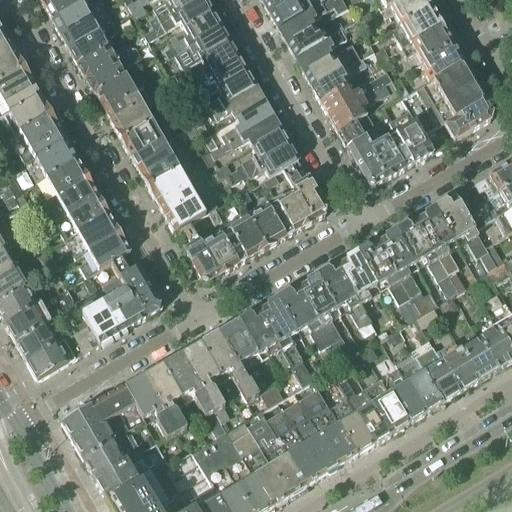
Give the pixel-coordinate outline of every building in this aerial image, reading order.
[(35,0),(42,11),(61,0),(35,0)] [(61,0),(42,11),(50,26),(93,0),(61,0)] [(93,0),(50,26),(59,41),(88,24),(84,17),(102,6),(98,0),(93,0)] [(118,0),(125,11),(131,7),(127,0),(118,0)] [(161,0),(166,7),(178,0),(143,0),(139,3),(131,7),(125,11),(133,25),(145,18),(140,10),(143,9),(143,10),(161,0)] [(169,13),(151,24),(147,26),(151,33),(155,31),(204,5),(201,0),(178,0),(166,7),(169,13)] [(268,0),(260,5),(268,20),(297,3),(295,0),(268,0)] [(268,20),(276,34),(324,7),(319,0),(318,0),(301,10),(297,3),(268,20)] [(276,34),(285,49),(314,32),(310,25),(332,12),(336,19),(346,13),(345,12),(344,12),(338,0),(335,0),(324,7),(276,34)] [(374,8),(378,17),(407,0),(376,0),(379,5),(374,8)] [(392,21),(398,31),(429,12),(422,0),(407,0),(378,17),(383,25),(392,21)] [(178,29),(182,36),(212,19),(204,5),(155,31),(151,33),(145,37),(144,36),(140,38),(146,48),(178,29)] [(391,38),(400,55),(440,31),(429,12),(398,31),(399,32),(392,35),(391,38)] [(59,41),(68,57),(120,25),(119,25),(115,18),(92,31),(88,24),(59,41)] [(173,62),(174,61),(221,34),(212,19),(182,36),(186,43),(169,53),(153,61),(159,70),(173,62)] [(355,30),(360,37),(373,30),(369,22),(355,30)] [(68,57),(76,71),(105,53),(112,49),(108,42),(119,36),(117,32),(122,29),(120,25),(68,57)] [(285,49),(293,64),(341,36),(343,35),(338,27),(318,39),(314,32),(285,49)] [(414,57),(420,67),(451,49),(440,31),(400,55),(404,63),(414,57)] [(182,76),(199,66),(229,48),(221,34),(174,61),(182,76)] [(341,36),(293,64),(302,78),(331,62),(327,55),(346,45),(341,36)] [(0,87),(22,75),(11,54),(10,54),(6,47),(7,47),(6,46),(0,49),(0,87)] [(167,84),(175,100),(237,63),(229,48),(199,66),(203,72),(177,87),(173,81),(167,84)] [(423,81),(428,88),(462,68),(451,49),(420,67),(426,79),(423,81)] [(76,71),(85,86),(136,55),(135,53),(131,52),(129,53),(127,50),(109,60),(105,53),(76,71)] [(376,65),(378,67),(387,62),(381,52),(372,58),(376,65)] [(85,86),(93,100),(122,83),(118,76),(141,63),(136,55),(85,86)] [(302,78),(310,93),(358,66),(353,58),(349,60),(339,66),(340,66),(335,69),(331,62),(302,78)] [(310,93),(318,108),(349,91),(345,84),(365,73),(364,71),(376,65),(372,58),(358,66),(310,93)] [(387,62),(378,67),(382,73),(383,72),(386,77),(393,72),(387,62)] [(237,63),(175,100),(179,107),(194,98),(212,88),(216,96),(246,79),(237,63)] [(414,97),(425,115),(455,97),(473,87),(462,68),(428,88),(414,96),(414,97)] [(22,75),(0,87),(0,123),(21,111),(17,103),(33,94),(33,93),(22,75)] [(318,108),(327,123),(390,86),(385,78),(352,97),(349,91),(318,108)] [(203,111),(208,119),(254,92),(246,79),(216,96),(220,102),(203,111)] [(108,126),(108,127),(123,118),(119,110),(135,101),(133,97),(124,81),(122,83),(93,100),(104,119),(108,126)] [(336,138),(354,128),(365,121),(361,114),(379,104),(379,105),(395,95),(390,86),(327,123),(336,138)] [(435,134),(443,130),(484,106),(479,97),(473,87),(455,97),(425,115),(435,134)] [(108,127),(120,147),(151,129),(139,109),(144,106),(148,112),(159,105),(151,91),(135,101),(119,110),(123,118),(108,127)] [(230,117),(234,124),(262,107),(254,92),(208,119),(212,127),(230,117)] [(21,111),(0,123),(0,128),(1,130),(2,129),(6,136),(10,143),(49,121),(37,100),(33,94),(17,103),(21,111)] [(489,126),(491,118),(490,117),(484,106),(443,130),(452,146),(453,146),(488,126),(489,126)] [(219,141),(224,149),(271,122),(262,107),(234,124),(238,131),(219,141)] [(413,127),(411,123),(407,117),(386,129),(392,140),(400,154),(392,159),(402,175),(403,175),(403,174),(411,170),(431,159),(425,148),(421,142),(413,127)] [(49,121),(10,143),(11,143),(8,145),(22,171),(24,170),(48,157),(43,148),(60,139),(49,121)] [(365,121),(354,128),(362,140),(373,133),(365,121)] [(246,146),(250,154),(279,137),(271,122),(224,149),(216,153),(208,157),(212,166),(246,146)] [(191,129),(192,130),(198,139),(205,135),(200,124),(191,129)] [(354,128),(336,138),(366,191),(373,193),(373,192),(383,186),(364,155),(369,153),(362,140),(354,128)] [(134,173),(136,175),(151,165),(146,158),(167,145),(161,138),(157,140),(151,129),(120,147),(130,166),(131,166),(135,172),(134,173)] [(198,139),(192,130),(176,139),(181,148),(197,139),(197,140),(198,139)] [(223,184),(226,188),(288,152),(279,137),(250,154),(254,161),(234,172),(235,175),(222,182),(223,184)] [(48,157),(24,170),(35,190),(38,188),(76,167),(64,146),(64,147),(59,140),(60,139),(43,148),(48,157)] [(392,140),(369,153),(364,155),(383,186),(402,175),(392,159),(400,154),(392,140)] [(439,140),(425,148),(431,159),(445,151),(445,150),(439,140)] [(201,145),(208,157),(216,153),(210,141),(201,145)] [(146,193),(178,175),(186,170),(167,145),(146,158),(151,165),(136,175),(146,193)] [(272,181),(281,175),(297,167),(288,152),(226,188),(228,192),(241,185),(243,188),(263,176),(267,184),(272,181)] [(212,166),(208,157),(200,162),(206,172),(214,168),(212,166)] [(76,167),(38,188),(42,195),(35,198),(42,210),(55,203),(56,204),(87,186),(76,167)] [(281,175),(293,197),(311,228),(323,221),(325,215),(324,214),(297,167),(281,175)] [(483,195),(488,205),(493,201),(511,190),(511,167),(473,190),(477,198),(483,195)] [(0,173),(0,180),(2,183),(9,179),(14,176),(9,168),(0,173)] [(161,219),(162,220),(177,211),(172,203),(188,193),(192,191),(192,189),(186,179),(181,182),(178,175),(146,193),(157,212),(161,219)] [(222,182),(219,176),(213,180),(218,187),(223,184),(222,182)] [(9,179),(2,183),(12,201),(13,203),(20,198),(9,179)] [(267,184),(263,186),(267,193),(277,187),(272,181),(267,184)] [(2,183),(0,184),(0,207),(2,206),(3,206),(3,207),(12,201),(2,183)] [(56,204),(55,203),(59,210),(45,217),(48,223),(30,233),(33,238),(39,235),(65,222),(97,204),(87,186),(56,204)] [(177,211),(162,220),(173,240),(188,231),(200,223),(208,218),(215,214),(216,213),(200,187),(192,191),(188,193),(172,203),(177,211)] [(511,190),(493,201),(488,205),(493,213),(489,216),(479,221),(484,229),(493,223),(494,223),(511,213),(511,190)] [(464,196),(454,202),(458,209),(468,203),(464,196)] [(293,197),(273,208),(283,224),(275,229),(284,244),(284,243),(292,239),(311,228),(293,197)] [(17,209),(16,209),(24,221),(31,216),(20,198),(13,203),(16,208),(17,209)] [(12,201),(3,207),(7,214),(16,208),(13,203),(12,201)] [(440,209),(433,213),(453,247),(462,242),(475,265),(479,262),(487,277),(494,272),(486,258),(484,254),(478,244),(474,236),(458,209),(454,202),(453,201),(440,209)] [(65,222),(39,235),(44,245),(58,237),(63,247),(71,243),(72,244),(76,241),(108,222),(97,204),(65,222)] [(263,214),(246,224),(264,255),(284,244),(275,229),(283,224),(273,208),(270,210),(267,206),(260,210),(263,214)] [(433,213),(413,224),(452,290),(456,299),(464,294),(454,278),(458,276),(444,252),(453,247),(433,213)] [(511,213),(494,223),(493,223),(504,242),(511,236),(511,213)] [(215,214),(208,218),(214,229),(220,226),(221,226),(215,214)] [(74,266),(83,261),(87,259),(86,259),(118,240),(108,222),(76,241),(72,244),(71,243),(63,247),(74,266)] [(246,224),(218,240),(228,256),(237,251),(245,266),(264,255),(246,224)] [(413,224),(394,235),(414,270),(423,265),(445,305),(456,299),(452,290),(413,224)] [(0,233),(0,257),(4,255),(15,248),(5,230),(0,233)] [(188,231),(173,240),(182,254),(200,286),(200,287),(206,288),(217,282),(200,251),(188,231)] [(394,235),(374,247),(408,305),(417,321),(418,323),(432,314),(436,312),(429,298),(421,302),(419,298),(405,275),(414,270),(394,235)] [(87,259),(83,261),(87,267),(77,272),(84,284),(89,281),(94,278),(109,269),(118,264),(128,258),(118,240),(86,259),(87,259)] [(218,240),(200,251),(217,282),(237,270),(245,266),(237,251),(228,256),(218,240)] [(355,258),(375,293),(384,288),(407,329),(418,323),(417,321),(408,305),(374,247),(355,258)] [(486,258),(494,272),(501,268),(491,250),(484,254),(486,258)] [(0,257),(0,281),(14,273),(4,255),(0,257)] [(355,258),(335,269),(358,310),(378,299),(375,293),(355,258)] [(118,264),(109,269),(117,283),(124,296),(127,294),(144,324),(157,317),(159,311),(158,311),(136,273),(127,278),(118,264)] [(502,267),(511,284),(511,268),(509,264),(502,267)] [(501,268),(494,272),(501,284),(509,279),(502,267),(501,268)] [(335,269),(315,281),(335,316),(344,311),(357,334),(358,334),(363,342),(374,336),(368,328),(335,269)] [(501,284),(494,272),(484,280),(491,290),(501,284)] [(0,281),(0,308),(25,295),(24,294),(26,293),(14,273),(0,281)] [(84,284),(81,285),(89,299),(96,295),(95,293),(89,281),(84,284)] [(315,281),(296,292),(329,351),(340,344),(326,321),(335,316),(315,281)] [(101,307),(97,309),(106,325),(116,320),(124,335),(126,334),(144,324),(127,294),(124,296),(117,283),(102,292),(106,299),(110,306),(104,309),(103,310),(101,307)] [(296,292),(276,304),(296,338),(304,333),(318,357),(329,351),(296,292)] [(0,308),(0,323),(4,331),(35,313),(25,295),(0,308)] [(89,301),(74,310),(83,325),(86,332),(97,351),(118,339),(124,335),(116,320),(106,325),(97,309),(101,307),(103,310),(104,309),(96,295),(89,299),(90,301),(89,301)] [(276,304),(256,315),(292,378),(300,392),(312,385),(286,344),(296,338),(276,304)] [(71,306),(61,311),(66,319),(75,314),(71,306)] [(4,331),(15,351),(46,333),(35,313),(4,331)] [(418,323),(415,324),(420,333),(437,322),(432,314),(418,323)] [(256,315),(237,326),(257,361),(266,356),(269,362),(279,380),(282,384),(292,378),(256,315)] [(505,349),(511,360),(511,318),(504,324),(506,327),(496,333),(505,349)] [(70,333),(73,339),(86,332),(83,325),(70,333)] [(237,326),(218,337),(246,387),(248,386),(257,401),(274,391),(257,361),(237,326)] [(97,351),(86,332),(73,339),(63,345),(74,364),(97,351)] [(15,351),(25,368),(56,349),(46,333),(15,351)] [(477,345),(496,375),(511,365),(511,360),(505,349),(496,333),(477,345)] [(384,342),(388,348),(400,342),(397,335),(384,342)] [(218,337),(198,348),(217,382),(229,376),(232,380),(230,381),(245,408),(257,401),(248,386),(246,387),(218,337)] [(459,355),(478,386),(496,375),(477,345),(474,339),(467,343),(470,349),(459,355)] [(340,344),(329,351),(339,369),(350,363),(340,344)] [(56,349),(25,368),(36,387),(74,364),(63,345),(56,349)] [(434,358),(438,363),(459,398),(478,386),(459,355),(454,346),(434,358)] [(225,437),(226,439),(229,437),(224,427),(228,424),(222,413),(223,413),(212,393),(209,392),(207,388),(217,382),(198,348),(179,359),(225,437)] [(179,359),(161,370),(183,410),(192,405),(203,424),(205,423),(216,443),(225,437),(179,359)] [(410,361),(393,371),(396,375),(395,375),(422,421),(440,410),(419,374),(413,364),(410,361)] [(316,372),(320,379),(338,368),(335,362),(316,372)] [(419,374),(440,410),(459,398),(438,363),(419,374)] [(161,370),(141,381),(175,440),(185,434),(175,415),(171,414),(168,410),(177,405),(180,411),(183,410),(161,370)] [(378,385),(405,431),(422,421),(395,375),(378,385)] [(141,381),(122,392),(142,425),(153,419),(155,424),(154,427),(165,446),(175,440),(141,381)] [(363,400),(388,442),(405,431),(378,385),(361,396),(363,400)] [(337,393),(342,402),(371,452),(388,442),(363,400),(354,405),(344,388),(337,393)] [(273,391),(258,400),(266,413),(281,404),(273,391)] [(60,428),(81,466),(125,441),(144,429),(142,425),(122,392),(60,428)] [(315,395),(298,405),(339,472),(354,462),(328,416),(315,395)] [(328,416),(354,462),(371,452),(342,402),(338,405),(340,408),(328,416)] [(298,405),(281,416),(321,482),(326,479),(339,472),(298,405)] [(281,416),(265,426),(304,493),(321,482),(281,416)] [(259,425),(245,433),(283,497),(287,503),(288,503),(304,493),(265,426),(260,418),(256,421),(259,425)] [(226,439),(225,439),(260,497),(269,511),(272,511),(287,503),(283,497),(245,433),(242,428),(229,436),(229,437),(226,439)] [(225,439),(190,460),(211,493),(222,511),(269,511),(260,497),(225,439)] [(81,466),(93,485),(136,460),(125,441),(81,466)] [(136,460),(93,485),(103,503),(108,511),(175,511),(170,502),(177,498),(160,469),(153,473),(143,456),(136,460)] [(186,459),(167,470),(168,473),(173,470),(187,462),(186,459)] [(222,511),(211,493),(193,503),(198,511),(222,511)] [(198,511),(193,503),(179,511),(198,511)]
